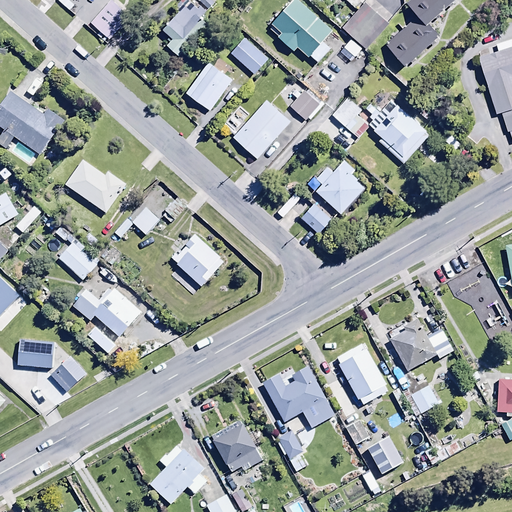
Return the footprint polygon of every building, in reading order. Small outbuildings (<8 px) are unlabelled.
[(330,33),(296,1),(295,0),(292,0),(265,29),(292,55),(298,49),(307,58),(309,56),(317,64),(330,51),(321,43),(330,33)] [(428,25),(456,0),(407,0),(404,4),(416,18),(385,46),(404,68),(439,37),(428,25)] [(129,18),(110,2),(91,25),(110,41),(129,18)] [(179,58),(207,26),(200,20),(206,13),(200,7),(197,10),(189,2),(162,31),(172,41),(167,47),(179,58)] [(388,26),(365,5),(343,30),(367,51),(388,26)] [(268,61),(244,40),(230,55),(254,76),(268,61)] [(498,53),(478,59),(495,116),(502,114),(508,135),(510,134),(511,142),(511,40),(496,45),(498,53)] [(211,113),(233,81),(207,64),(186,95),(211,113)] [(297,90),(288,84),(281,93),(289,100),(297,90)] [(319,106),(304,93),(290,109),(305,122),(319,106)] [(43,117),(11,95),(10,94),(0,108),(0,128),(4,132),(0,137),(0,147),(6,152),(14,140),(40,157),(64,123),(47,111),(43,117)] [(346,98),(331,116),(358,140),(369,127),(368,127),(357,118),(362,111),(346,98)] [(290,124),(266,102),(232,139),(257,161),(290,124)] [(429,137),(390,102),(379,114),(373,108),(365,116),(372,122),(368,127),(369,127),(374,131),(372,133),(380,140),(378,143),(403,166),(429,137)] [(82,162),(65,187),(107,216),(126,187),(107,175),(105,177),(82,162)] [(322,187),(316,193),(341,216),(363,191),(348,177),(354,171),(343,162),(333,174),(326,168),(315,181),(322,187)] [(0,227),(19,217),(5,195),(0,198),(0,227)] [(41,215),(30,204),(20,215),(25,219),(16,229),(22,234),(41,215)] [(330,221),(314,207),(301,221),(317,236),(330,221)] [(159,222),(145,209),(131,224),(145,237),(159,222)] [(132,226),(127,220),(114,234),(120,240),(132,226)] [(178,266),(176,267),(201,289),(223,264),(191,236),(171,259),(178,266)] [(74,245),(59,261),(82,282),(97,266),(74,245)] [(89,324),(95,318),(119,340),(142,314),(113,288),(99,303),(86,291),(71,308),(89,324)] [(386,336),(390,342),(408,374),(436,358),(438,361),(453,353),(442,332),(427,340),(415,319),(386,336)] [(388,393),(361,345),(336,359),(341,367),(339,368),(358,403),(360,402),(363,407),(388,393)] [(66,395),(86,376),(70,358),(50,377),(66,395)] [(335,418),(308,369),(293,378),(289,371),(262,386),(284,425),(302,415),(311,431),(335,418)] [(511,381),(498,381),(497,415),(506,415),(506,418),(511,418),(511,381)] [(438,406),(429,389),(411,398),(420,416),(438,406)] [(511,423),(511,421),(501,427),(509,443),(511,441),(511,423)] [(264,462),(240,422),(209,440),(230,475),(241,469),(244,474),(241,476),(249,489),(260,482),(252,469),(264,462)] [(369,440),(359,422),(345,429),(355,447),(369,440)] [(303,453),(293,433),(276,442),(284,458),(287,456),(296,474),(305,469),(299,456),(303,453)] [(431,448),(427,441),(413,449),(417,457),(431,448)] [(461,452),(456,443),(435,454),(440,462),(461,452)] [(171,507),(187,489),(195,497),(207,484),(204,481),(199,477),(204,472),(174,445),(159,463),(166,469),(149,487),(171,507)] [(242,492),(232,497),(240,511),(245,511),(252,509),(242,492)] [(234,511),(225,495),(205,506),(208,511),(234,511)]
